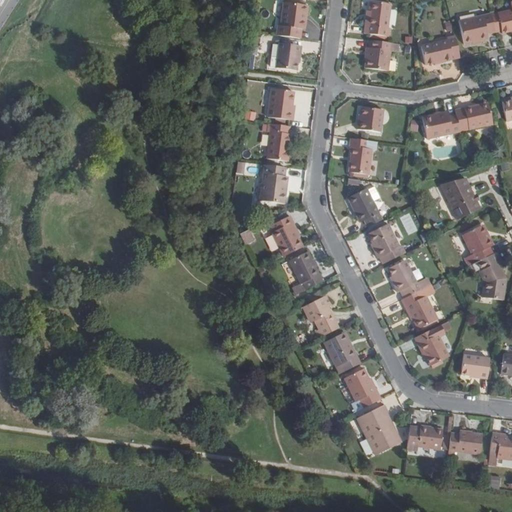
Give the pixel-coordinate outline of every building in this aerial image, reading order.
[(370,1),(369,11),(367,25),(365,24),(363,33),(389,36),(390,28),(386,27),(390,3),(370,1)] [(277,34),(300,38),(301,30),(303,14),(306,14),(307,5),(284,2),(281,26),(278,25),(277,34)] [(511,29),(511,10),(498,13),(502,30),(502,33),(510,31),(509,30),(511,29)] [(487,34),(495,32),(495,31),(491,12),(459,19),(464,44),(488,39),(487,34)] [(498,13),(492,14),(495,31),(502,30),(498,13)] [(452,59),(460,58),(455,35),(447,37),(447,40),(421,46),(425,63),(434,62),(444,59),(452,58),(452,59)] [(387,71),(391,43),(370,40),(369,48),(367,47),(366,56),(368,57),(367,68),(387,71)] [(298,53),(300,53),(300,45),(279,42),(275,67),(296,70),(297,63),(298,53)] [(293,120),(294,112),(290,112),(291,105),(293,91),(273,89),(270,117),(293,120)] [(511,99),(502,102),(506,121),(511,119),(511,99)] [(493,125),(489,105),(473,108),(473,106),(464,108),(455,110),(456,115),(460,132),(468,130),(493,125)] [(361,122),(359,122),(358,129),(380,132),(383,111),(363,107),(362,115),(361,122)] [(244,120),(254,121),(256,113),(246,111),(244,120)] [(426,139),(460,132),(456,115),(447,117),(446,112),(421,118),(426,139)] [(411,121),(410,132),(418,132),(418,121),(411,121)] [(290,126),(267,123),(267,131),(270,132),(267,158),(289,161),(290,150),(287,150),(288,144),(290,126)] [(375,142),(350,139),(349,147),(352,148),(348,172),(368,175),(372,150),(375,149),(375,142)] [(285,168),(264,165),(259,200),(285,203),(286,192),(282,192),(284,176),(285,168)] [(476,201),(473,195),(465,178),(439,184),(457,220),(480,208),(476,201)] [(366,190),(366,189),(349,197),(356,213),(354,214),(359,223),(363,221),(367,227),(381,220),(372,202),(379,198),(374,187),(366,190)] [(349,197),(347,198),(354,214),(356,213),(349,197)] [(408,235),(418,231),(410,213),(400,217),(408,235)] [(282,257),(301,248),(296,237),(293,230),(294,230),(288,217),(269,226),(272,232),(269,233),(282,257)] [(382,264),(405,252),(401,245),(398,247),(387,224),(367,234),(371,242),(374,248),(372,248),(377,257),(379,256),(382,264)] [(482,224),(479,225),(486,237),(488,236),(482,224)] [(464,259),(467,267),(471,265),(492,255),(488,247),(492,244),(488,236),(486,237),(479,225),(460,234),(471,255),(464,259)] [(248,229),(239,234),(244,244),(253,239),(248,229)] [(293,296),(320,283),(313,269),(309,261),(306,253),(301,255),(292,260),(288,262),(298,282),(289,287),(293,296)] [(503,268),(496,253),(492,255),(471,265),(474,272),(477,270),(484,283),(482,298),(502,301),(505,280),(503,279),(498,270),(503,268)] [(417,292),(429,286),(424,278),(415,282),(404,259),(387,268),(391,276),(394,281),(391,282),(396,291),(398,290),(403,299),(417,292)] [(403,299),(400,300),(407,314),(408,313),(411,319),(417,329),(436,320),(425,296),(421,298),(417,292),(403,299)] [(313,333),(317,339),(336,330),(328,314),(325,308),(330,307),(325,296),(301,308),(309,324),(313,322),(318,330),(313,333)] [(432,329),(414,338),(421,353),(423,353),(426,357),(429,366),(446,358),(436,338),(442,335),(437,326),(432,329)] [(341,373),(360,364),(351,347),(350,347),(347,342),(349,341),(345,333),(323,344),(336,369),(338,367),(341,373)] [(511,356),(503,355),(500,375),(511,376),(511,356)] [(460,375),(469,376),(486,378),(488,360),(462,356),(460,375)] [(357,401),(362,409),(377,401),(370,386),(368,387),(364,381),(359,371),(343,380),(354,402),(357,401)] [(393,431),(395,430),(386,413),(388,412),(384,405),(357,419),(375,455),(401,442),(397,434),(395,435),(393,431)] [(409,428),(406,449),(416,451),(417,447),(439,450),(442,430),(420,427),(420,430),(409,428)] [(449,434),(447,455),(454,456),(454,451),(479,455),(481,437),(459,434),(459,436),(449,434)] [(487,464),(495,465),(495,459),(511,461),(511,440),(504,439),(498,438),(498,435),(491,434),(487,464)] [(489,476),(486,486),(498,490),(501,479),(489,476)]
